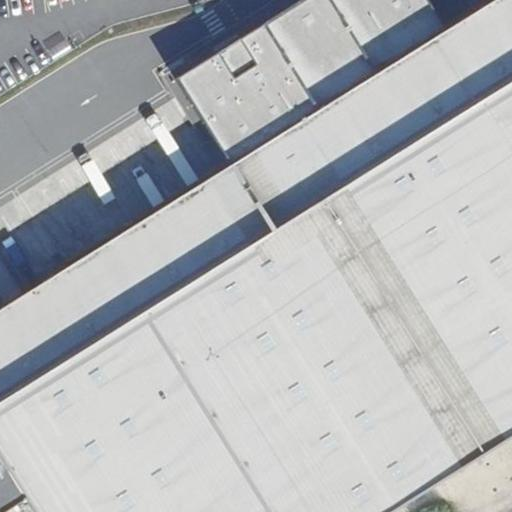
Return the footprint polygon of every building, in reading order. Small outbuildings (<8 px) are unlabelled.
[(0,508),(42,480),(0,414),(0,410),(511,85),(511,0),(500,0),(452,30),(384,72),(325,108),(239,162),(0,308),(0,508)] [(340,0),(305,0),(271,21),(325,108),(384,72),(340,0)] [(433,0),(340,0),(384,72),(452,30),(433,0)] [(239,162),(325,108),(271,21),(184,74),(239,162)] [(388,511),(511,433),(511,85),(0,410),(0,414),(42,480),(62,511),(388,511)]
